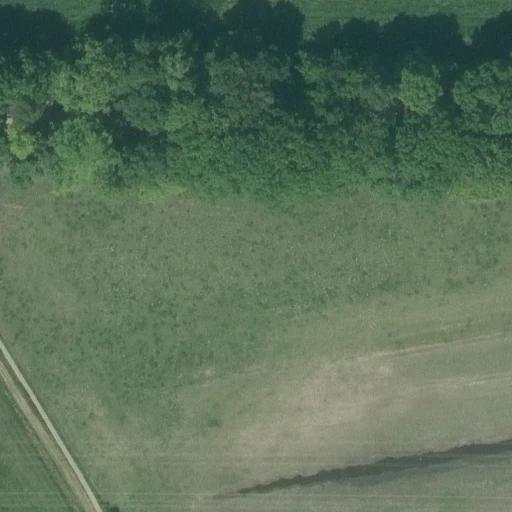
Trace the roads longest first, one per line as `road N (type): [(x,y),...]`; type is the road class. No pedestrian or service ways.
road 1 (track): [(511,118),(0,116)]
road 2 (track): [(0,381),(79,511)]
